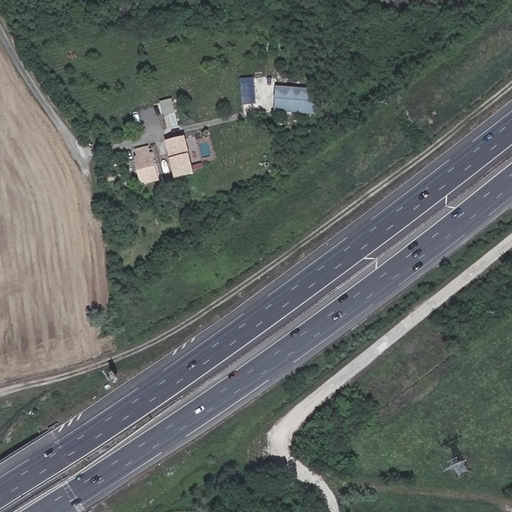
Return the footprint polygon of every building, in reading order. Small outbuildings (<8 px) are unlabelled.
[(242,77),(245,103),(258,102),(255,76),(242,77)] [(279,85),(277,110),(320,113),(322,88),(279,85)] [(175,98),(162,100),(165,115),(178,112),(175,98)] [(180,180),(198,175),(189,139),(171,144),(180,180)] [(148,186),(165,181),(158,154),(155,155),(153,148),(141,151),(143,159),(141,160),(148,186)]
